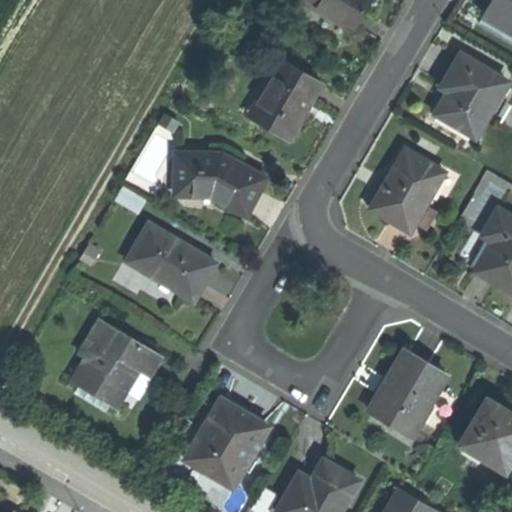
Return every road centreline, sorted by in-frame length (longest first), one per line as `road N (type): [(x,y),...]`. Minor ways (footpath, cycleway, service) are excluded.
road 1 (track): [(0,343),(207,0)]
road 2 (residential): [(387,285),(321,389),(235,339),(308,217)]
road 3 (residential): [(308,217),(434,0)]
road 4 (residential): [(0,428),(151,511)]
road 5 (residential): [(511,355),(387,285)]
